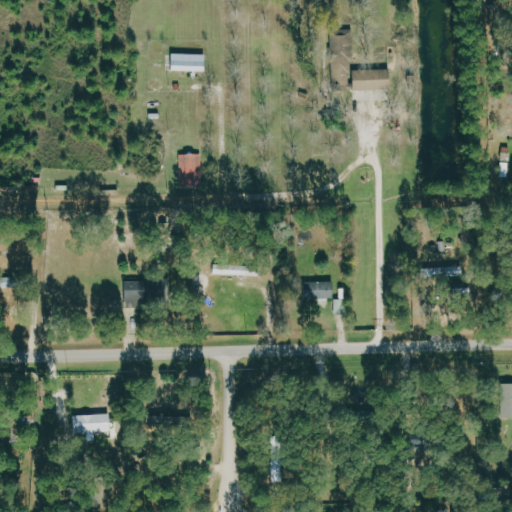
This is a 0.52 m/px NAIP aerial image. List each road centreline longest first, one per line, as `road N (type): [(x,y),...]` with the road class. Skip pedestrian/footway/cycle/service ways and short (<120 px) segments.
road 1 (residential): [(0,358),(511,342)]
road 2 (residential): [(0,193),(335,184)]
road 3 (residential): [(383,346),(381,170),(373,161),(359,163),(335,184)]
road 4 (residential): [(232,350),(232,500)]
